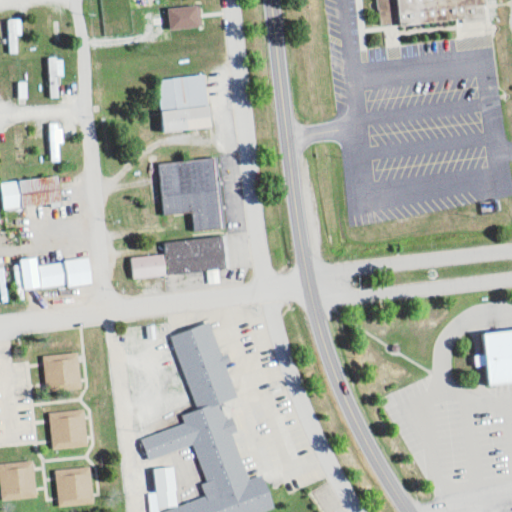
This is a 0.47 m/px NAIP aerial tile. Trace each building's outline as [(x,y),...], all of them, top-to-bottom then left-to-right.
[(384,0),(387,26),(478,17),(477,5),(499,3),(498,0),(384,0)] [(177,7),(178,28),(208,27),(208,6),(177,7)] [(28,18),(13,19),(13,53),(24,53),(23,35),(29,35),(28,18)] [(66,75),(71,75),(71,57),(56,57),(57,97),(66,97),(66,75)] [(170,131),(220,126),(214,74),(164,79),(170,131)] [(34,97),(34,81),(26,81),(26,98),(34,97)] [(67,142),(70,142),(69,122),(58,122),(59,161),(67,160),(67,142)] [(229,228),(223,157),(165,162),(169,214),(198,212),(199,231),(229,228)] [(138,277),(235,268),(232,236),(173,241),(174,253),(136,257),(138,277)] [(102,282),(99,258),(46,263),(45,256),(28,258),(29,264),(21,265),(24,290),(102,282)] [(202,410),(188,415),(191,424),(148,438),(154,459),(199,445),(215,495),(180,507),(186,462),(160,471),(166,490),(151,494),(157,511),(166,511),(168,506),(170,511),(277,511),(284,510),(272,473),(254,479),(241,437),(244,419),(233,417),(228,403),(244,398),(233,362),(238,361),(236,354),(228,353),(218,322),(178,335),(202,410)] [(511,329),(496,331),(501,384),(511,382),(511,329)] [(87,352),(51,354),(53,391),(89,389),(87,352)] [(484,366),(498,364),(497,353),(483,354),(484,366)] [(96,445),(92,409),(56,413),(61,449),(96,445)] [(42,461),(7,463),(8,499),(44,497),(42,461)] [(63,469),(65,505),(100,503),(99,467),(63,469)]
